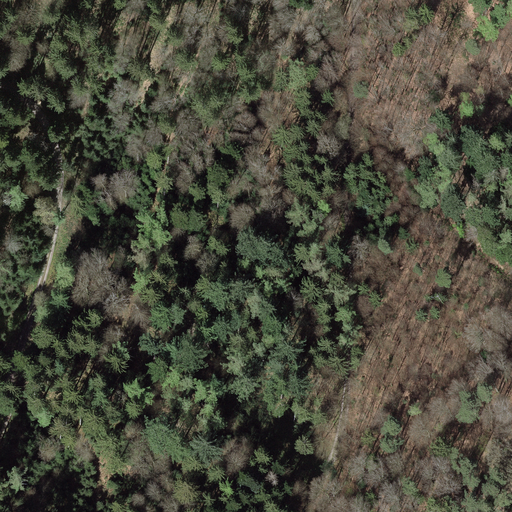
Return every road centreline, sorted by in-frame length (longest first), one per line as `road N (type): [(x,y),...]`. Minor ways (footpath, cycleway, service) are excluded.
road 1 (track): [(307,511),(346,391),(355,0)]
road 2 (track): [(0,409),(41,287),(60,191),(46,117),(29,95),(0,79)]
